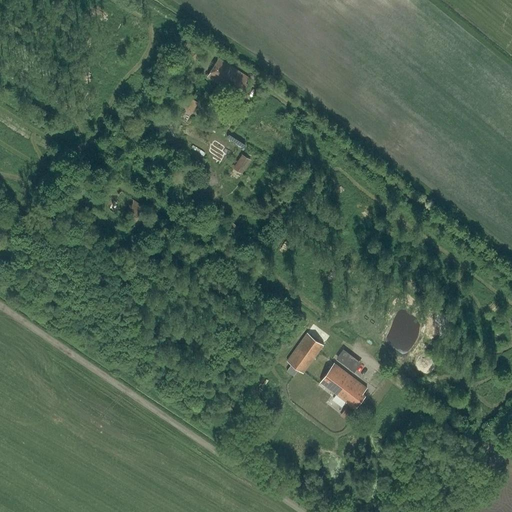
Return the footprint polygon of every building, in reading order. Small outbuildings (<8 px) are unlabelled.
[(195,60),(201,55),(196,49),(190,54),(195,60)] [(207,77),(235,95),(238,91),(242,93),(247,85),(244,84),(248,78),(218,60),(207,77)] [(242,174),(250,160),(241,155),(233,168),(242,174)] [(136,228),(144,216),(139,213),(143,208),(119,192),(108,210),(136,228)] [(294,377),(299,369),(304,373),(324,345),(308,333),(287,361),(292,364),(287,372),(294,377)] [(355,409),(365,395),(363,394),(367,388),(335,364),(320,383),(355,409)] [(356,415),(346,408),(340,416),(351,423),(356,415)]
